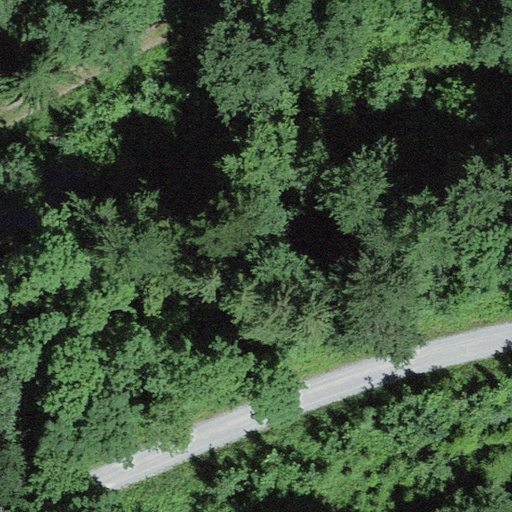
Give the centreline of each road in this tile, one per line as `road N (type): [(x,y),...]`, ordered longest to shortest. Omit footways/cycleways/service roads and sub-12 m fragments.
road 1 (track): [(511,340),(321,386),(33,511)]
road 2 (track): [(202,0),(0,112)]
